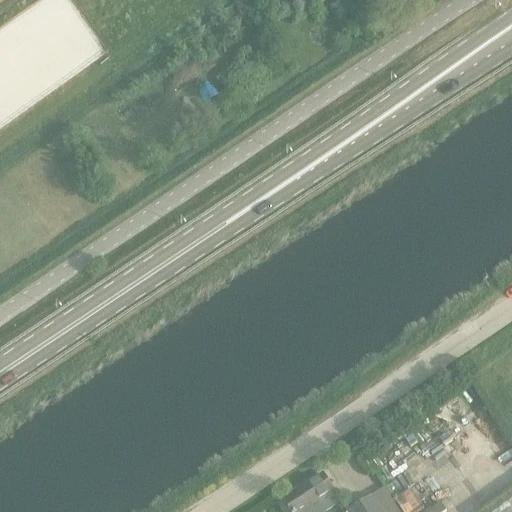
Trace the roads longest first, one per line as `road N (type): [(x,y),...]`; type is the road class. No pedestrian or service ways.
road 1 (secondary): [(0,374),(511,33)]
road 2 (unclassified): [(0,317),(471,0)]
road 3 (unclassified): [(201,511),(511,303)]
